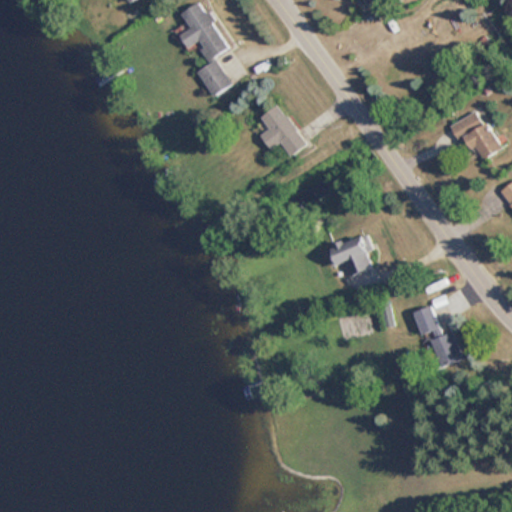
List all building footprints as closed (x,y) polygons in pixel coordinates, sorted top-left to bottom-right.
[(362,0),(371,17),(385,10),(380,0),(362,0)] [(232,84),(215,56),(229,48),(200,1),(182,12),(191,27),(179,35),(187,49),(198,42),(210,63),(198,71),(213,96),(232,84)] [(484,152),(505,137),(475,96),(454,111),(484,152)] [(307,144),(278,105),(261,118),(270,129),(260,136),(271,150),(280,142),(291,156),(307,144)] [(511,192),(511,170),(501,179),(511,192)] [(511,183),(501,192),(511,206),(511,183)] [(331,239),(342,266),(353,262),(356,268),(376,260),(373,251),(379,249),(368,223),(331,239)] [(467,352),(450,359),(436,324),(429,327),(418,301),(434,295),(443,319),(452,315),(467,352)] [(415,312),(425,339),(442,333),(432,306),(415,312)] [(432,341),(445,368),(465,358),(452,332),(432,341)]
